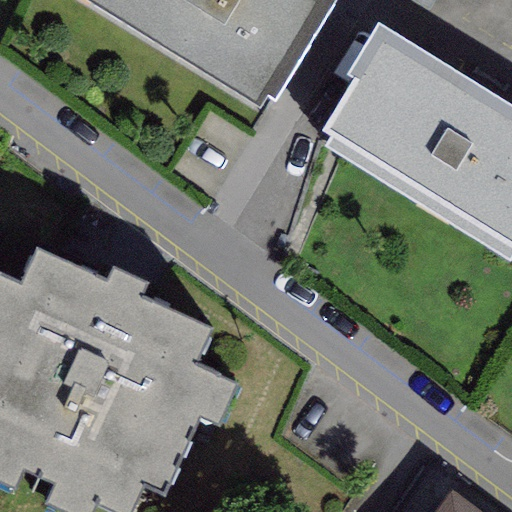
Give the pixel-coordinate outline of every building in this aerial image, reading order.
[(336,17),(309,0),(65,0),(64,3),(255,124),(264,110),(273,116),(336,17)] [(403,0),(428,14),(436,0),(403,0)] [(511,121),(382,38),(317,138),(327,145),(319,158),(510,279),(511,276),(511,121)] [(157,303),(115,283),(106,301),(35,268),(19,302),(0,292),(0,498),(14,506),(23,487),(51,500),(45,511),(140,511),(143,507),(154,511),(162,511),(200,434),(220,443),(238,404),(193,383),(210,346),(150,318),(157,303)] [(462,511),(450,503),(443,511),(462,511)]
